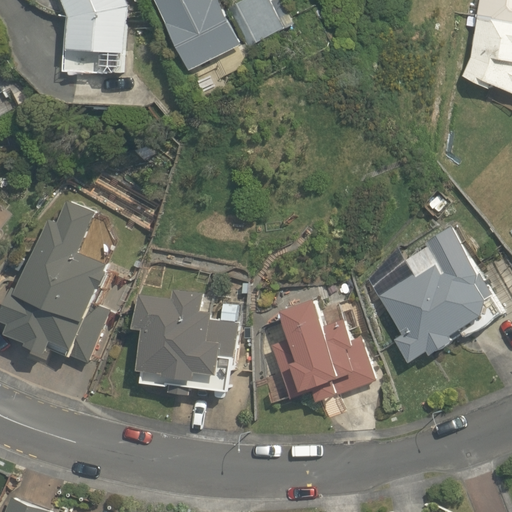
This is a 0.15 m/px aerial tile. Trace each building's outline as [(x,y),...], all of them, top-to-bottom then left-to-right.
[(131,5),(128,0),(62,0),(70,15),(65,72),(125,74),(131,5)] [(156,0),(192,72),(244,46),(220,0),(156,0)] [(250,48),(289,28),(274,0),(248,0),(229,9),(250,48)] [(511,0),(483,0),(473,58),(465,76),(492,89),(494,85),(511,92),(511,0)] [(12,324),(8,334),(29,343),(28,346),(33,348),(31,353),(48,360),(53,349),(73,357),(74,356),(91,363),(113,310),(95,303),(101,288),(103,289),(111,271),(108,270),(110,264),(82,252),(98,213),(69,200),(60,223),(51,219),(21,288),(17,287),(2,320),(12,324)] [(430,352),(433,356),(465,334),(467,337),(474,332),(485,329),(493,323),(499,317),(507,312),(483,273),(488,270),(463,225),(456,229),(455,227),(429,242),(431,246),(408,260),(416,274),(381,295),(405,335),(397,340),(411,363),(430,352)] [(140,371),(145,371),(143,383),(171,386),(170,393),(193,396),(193,387),(232,392),(242,324),(214,320),(215,313),(204,311),(206,293),(176,288),(174,299),(141,293),(135,328),(146,330),(140,371)] [(320,402),(379,381),(365,337),(354,341),(347,319),(326,327),(318,298),(282,311),(292,339),(274,345),(293,398),(315,391),(320,402)] [(404,360),(388,365),(398,399),(415,394),(404,360)] [(55,511),(56,510),(15,496),(8,511),(55,511)]
